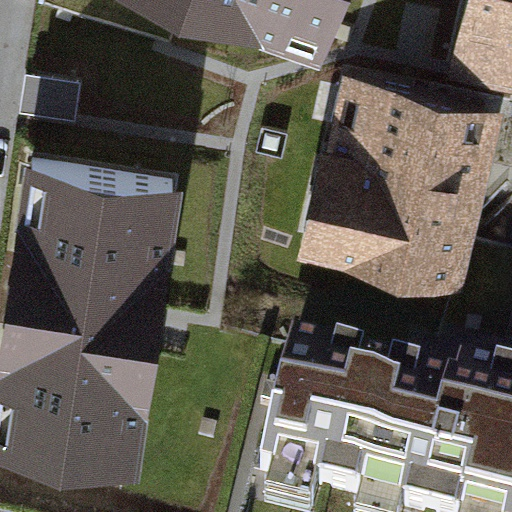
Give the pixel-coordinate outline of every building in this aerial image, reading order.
[(335,0),(208,0),(322,40),(335,0)] [(511,0),(465,0),(451,63),(511,76),(511,0)] [(505,100),(347,64),(330,137),(324,135),(299,246),(463,284),(505,100)] [(34,71),(29,107),(82,114),(87,79),(34,71)] [(185,161),(25,137),(0,310),(0,440),(141,461),(185,161)] [(461,376),(295,335),(263,463),(459,511),(511,511),(511,369),(465,357),(461,376)]
